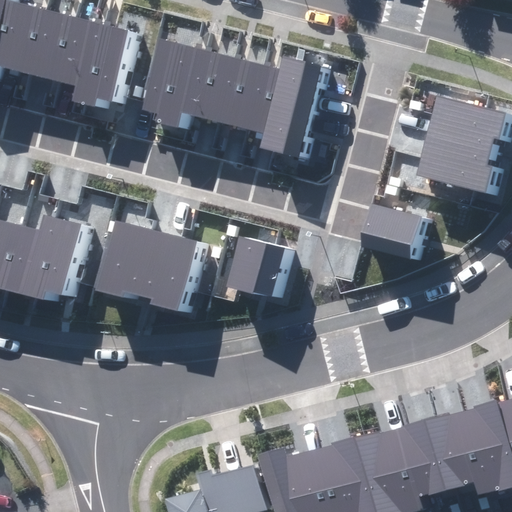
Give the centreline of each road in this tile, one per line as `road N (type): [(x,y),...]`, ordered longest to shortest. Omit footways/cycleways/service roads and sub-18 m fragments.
road 1 (residential): [(0,129),(338,206),(361,183),(405,8)]
road 2 (residential): [(511,284),(461,318),(344,355),(214,381),(102,386)]
road 3 (residential): [(104,511),(95,460),(102,386)]
